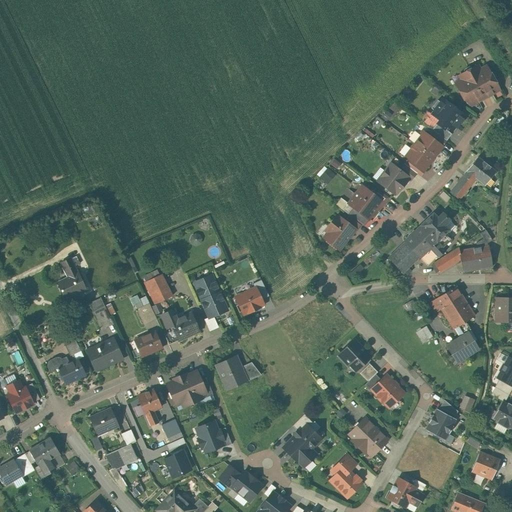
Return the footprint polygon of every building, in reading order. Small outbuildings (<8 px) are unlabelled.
[(486,66),(479,70),(477,65),(459,75),(461,80),(455,83),(462,97),(466,95),(471,105),(499,89),(486,66)] [(458,111),(459,110),(451,104),(451,105),(443,99),(440,102),(437,100),(431,108),(434,110),(431,114),(439,120),(436,123),(444,129),(446,126),(452,130),(455,127),(456,127),(462,119),(461,119),(464,115),(458,111)] [(446,140),(451,134),(444,129),(436,123),(432,129),(436,133),(445,140),(446,140)] [(430,137),(422,131),(418,135),(418,138),(410,149),(410,154),(407,158),(408,158),(423,170),(423,169),(430,160),(430,158),(440,145),(430,137)] [(445,140),(436,133),(434,136),(432,134),(430,137),(440,145),(441,146),(445,140)] [(495,171),(477,157),(466,171),(475,178),(484,185),(495,171)] [(406,165),(403,163),(404,164),(416,173),(420,176),(424,170),(423,169),(423,170),(408,158),(407,158),(406,160),(408,162),(406,165)] [(399,170),(390,163),(384,171),(385,176),(379,182),(394,194),(395,193),(396,193),(407,178),(406,177),(407,176),(399,170)] [(410,180),(416,173),(405,165),(404,164),(399,170),(407,176),(406,177),(407,178),(410,180)] [(328,167),(321,176),(329,182),(336,173),(328,167)] [(475,178),(466,171),(457,182),(467,189),(475,178)] [(457,182),(449,192),(459,199),(467,189),(457,182)] [(362,186),(348,204),(353,208),(367,219),(381,201),(382,201),(374,195),(362,186)] [(388,197),(379,190),(374,195),(382,201),(381,201),(383,203),(388,197)] [(367,219),(353,208),(348,214),(349,215),(360,224),(363,225),(367,219)] [(437,218),(433,213),(420,226),(421,226),(436,242),(436,241),(445,233),(448,229),(444,225),(437,218)] [(449,220),(442,213),(437,218),(444,225),(449,220)] [(344,221),(336,215),(327,227),(328,232),(324,236),(339,248),(354,229),(344,221)] [(355,230),(360,224),(349,215),(344,221),(354,229),(355,230)] [(421,226),(404,242),(418,257),(428,248),(436,256),(438,258),(445,250),(442,247),(436,241),(436,242),(421,226)] [(492,240),(485,230),(480,233),(483,238),(486,244),(486,243),(492,240)] [(445,233),(436,241),(442,247),(450,238),(445,233)] [(483,238),(476,243),(479,247),(459,251),(458,251),(460,259),(462,272),(492,267),(488,246),(486,243),(486,244),(483,238)] [(404,242),(388,258),(402,273),(418,257),(404,242)] [(458,247),(433,262),(440,272),(460,259),(458,251),(459,251),(458,247)] [(428,248),(418,257),(427,265),(436,256),(428,248)] [(70,258),(60,262),(68,277),(77,273),(70,258)] [(68,277),(57,282),(65,299),(73,295),(74,296),(86,290),(78,272),(77,273),(68,277)] [(162,275),(146,282),(155,304),(172,296),(162,275)] [(211,276),(195,283),(202,300),(219,293),(211,276)] [(269,296),(261,279),(252,284),(254,288),(255,288),(261,300),(269,296)] [(456,286),(434,299),(440,309),(445,316),(466,302),(456,286)] [(254,288),(235,297),(243,313),(247,312),(247,313),(259,307),(259,306),(263,304),(261,300),(255,288),(254,288)] [(219,293),(202,300),(210,316),(226,309),(219,293)] [(157,319),(148,294),(139,297),(138,294),(133,296),(143,324),(157,319)] [(511,298),(496,299),(496,309),(499,312),(499,320),(511,320),(511,298)] [(412,299),(402,305),(408,314),(417,308),(412,299)] [(440,309),(434,299),(429,302),(435,312),(440,309)] [(466,302),(445,316),(453,329),(454,328),(465,322),(474,315),(466,302)] [(104,305),(92,311),(99,327),(112,322),(104,305)] [(173,310),(162,315),(169,331),(172,329),(169,322),(177,319),(173,310)] [(177,319),(169,322),(172,329),(177,341),(198,332),(196,326),(193,318),(191,313),(177,319)] [(465,322),(454,328),(459,337),(445,345),(456,362),(478,348),(467,331),(470,330),(465,322)] [(425,326),(415,332),(421,342),(432,336),(425,326)] [(169,331),(163,333),(168,344),(177,341),(172,329),(169,331)] [(154,332),(134,340),(141,356),(160,348),(154,332)] [(72,337),(65,341),(67,344),(64,345),(70,356),(80,351),(75,340),(73,341),(72,337)] [(112,339),(87,351),(96,370),(114,361),(112,358),(120,355),(112,339)] [(354,339),(339,354),(338,356),(347,366),(351,363),(357,369),(370,356),(354,339)] [(56,356),(55,357),(47,360),(48,362),(47,365),(49,369),(52,370),(55,370),(56,371),(56,370),(58,373),(59,372),(57,368),(68,363),(65,357),(62,358),(61,358),(60,357),(59,357),(57,357),(56,356)] [(233,357),(216,365),(222,379),(224,378),(227,386),(243,379),(238,368),(233,357)] [(511,385),(511,359),(509,357),(505,364),(504,363),(500,370),(501,371),(497,377),(499,378),(511,385)] [(68,363),(57,368),(59,372),(65,384),(85,374),(77,359),(68,363)] [(260,374),(251,362),(238,368),(243,379),(245,378),(247,380),(260,374)] [(369,363),(359,372),(368,381),(374,374),(377,372),(369,363)] [(201,383),(196,371),(186,375),(192,389),(185,392),(189,403),(200,399),(198,395),(204,393),(205,396),(212,393),(207,381),(201,383)] [(368,381),(364,385),(370,391),(371,389),(380,380),(374,374),(368,381)] [(192,389),(186,375),(180,378),(179,376),(173,378),(173,380),(167,383),(173,397),(172,397),(175,405),(183,402),(184,405),(189,403),(185,392),(192,389)] [(380,380),(371,389),(377,395),(377,398),(379,401),(382,401),(388,407),(403,393),(385,375),(380,380)] [(511,387),(511,385),(499,378),(494,387),(508,395),(511,387)] [(11,393),(7,395),(15,412),(23,409),(24,409),(29,407),(28,406),(34,403),(33,402),(25,386),(22,388),(18,380),(7,385),(11,393)] [(32,383),(25,386),(33,402),(40,399),(32,383)] [(508,395),(494,387),(490,394),(501,400),(502,400),(504,401),(508,395)] [(153,389),(137,396),(144,413),(145,413),(151,425),(158,422),(152,410),(160,406),(153,389)] [(460,407),(471,411),(476,398),(465,393),(460,407)] [(457,411),(443,399),(439,407),(455,415),(457,411)] [(504,401),(502,400),(501,400),(492,418),(497,421),(496,423),(506,428),(507,426),(511,429),(511,404),(507,402),(507,403),(504,401)] [(110,408),(89,417),(96,433),(108,428),(109,430),(118,426),(110,408)] [(455,419),(436,408),(432,415),(432,414),(428,422),(428,423),(425,429),(444,440),(448,433),(452,425),(455,419)] [(312,423),(304,414),(292,425),(297,430),(297,429),(298,430),(305,423),(308,426),(312,423)] [(364,417),(348,434),(353,438),(351,440),(364,453),(366,451),(371,456),(387,439),(364,417)] [(174,418),(160,424),(166,438),(180,431),(174,418)] [(196,428),(205,452),(223,445),(218,430),(214,421),(196,428)] [(308,426),(305,423),(298,430),(297,429),(297,430),(293,434),(294,436),(283,447),(297,461),(298,460),(303,466),(315,454),(310,448),(320,438),(308,426)] [(225,427),(218,430),(223,445),(223,447),(231,444),(225,427)] [(130,429),(120,433),(126,445),(130,444),(135,441),(130,429)] [(102,448),(97,436),(90,439),(96,450),(102,448)] [(49,438),(29,450),(35,460),(39,465),(45,475),(54,469),(48,459),(58,454),(49,438)] [(407,459),(425,470),(436,451),(418,441),(407,459)] [(126,445),(105,455),(106,459),(107,458),(111,468),(112,468),(114,467),(115,469),(116,469),(137,459),(130,444),(126,445)] [(35,460),(29,450),(24,453),(30,463),(35,460)] [(165,459),(172,477),(191,469),(183,451),(165,459)] [(24,453),(13,459),(20,471),(31,464),(30,463),(24,453)] [(354,476),(348,470),(355,463),(346,454),(334,466),(339,471),(329,480),(346,497),(360,483),(358,481),(360,479),(356,475),(354,476)] [(489,458),(478,454),(472,469),(492,477),(495,471),(496,472),(499,465),(497,464),(498,462),(493,460),(494,459),(489,457),(489,458)] [(20,471),(13,459),(0,467),(0,481),(1,483),(4,481),(6,484),(22,475),(20,471)] [(121,477),(116,469),(115,469),(114,467),(112,468),(111,468),(108,470),(115,481),(121,477)] [(261,486),(243,471),(231,486),(249,501),(261,486)] [(412,484),(398,477),(387,498),(404,508),(408,501),(417,506),(423,495),(420,493),(414,490),(416,486),(412,484)] [(425,485),(415,479),(412,484),(416,486),(414,490),(420,493),(425,485)] [(174,490),(155,510),(157,511),(168,511),(170,511),(191,511),(194,509),(174,490)] [(260,509),(257,511),(284,511),(290,506),(283,500),(284,500),(279,496),(278,497),(272,492),(259,509),(260,509)] [(477,511),(481,504),(470,500),(471,498),(463,495),(462,497),(458,495),(453,508),(459,510),(458,511),(477,511)] [(202,511),(208,506),(199,498),(195,502),(200,506),(194,511),(202,511)] [(105,511),(106,511),(95,500),(83,511),(105,511)]
